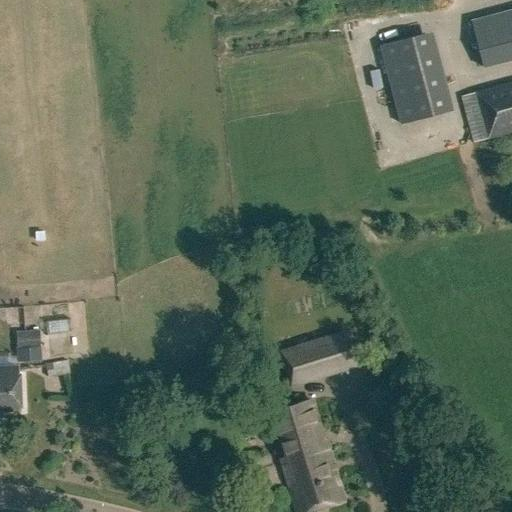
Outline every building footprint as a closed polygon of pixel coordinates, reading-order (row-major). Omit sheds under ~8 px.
[(385,40),(410,31),(405,19),(381,28),(385,40)] [(473,143),(487,139),(511,131),(511,82),(461,96),(473,143)] [(54,317),(54,332),(77,334),(77,318),(54,317)] [(358,367),(346,329),(278,350),(289,389),(358,367)] [(19,331),(20,348),(43,347),(42,330),(19,331)] [(47,364),(50,377),(72,373),(69,360),(47,364)] [(0,408),(20,408),(18,367),(0,367),(0,408)] [(286,456),(280,458),(296,511),(306,511),(344,501),(327,446),(325,447),(310,400),(273,412),(286,456)]
